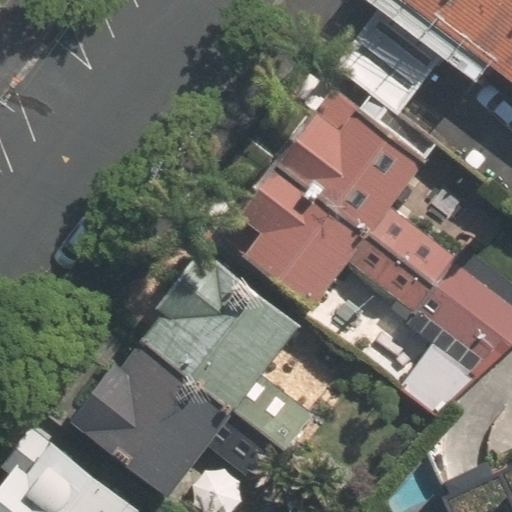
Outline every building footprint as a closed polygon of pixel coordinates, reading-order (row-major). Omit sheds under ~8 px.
[(448,47),(389,0),(387,0),(340,58),(400,106),(448,47)] [(511,0),(398,0),(511,82),(511,0)] [(437,149),(340,77),(243,206),(273,228),(253,253),(310,295),(346,247),(507,366),(511,358),(511,219),(495,206),(462,250),(397,202),(437,149)] [(303,316),(207,244),(137,337),(241,414),(295,455),(321,420),(259,374),(303,316)] [(241,414),(137,337),(74,420),(178,498),(241,414)] [(141,511),(41,431),(0,481),(0,511),(141,511)] [(445,511),(511,511),(511,477),(503,458),(434,487),(445,511)]
